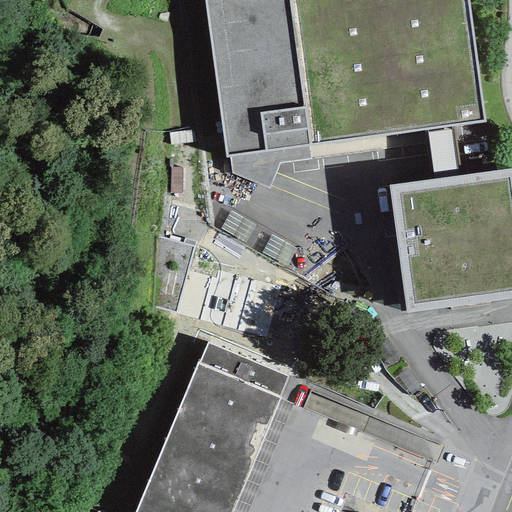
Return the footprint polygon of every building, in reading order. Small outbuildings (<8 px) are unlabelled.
[(465,0),(204,0),(227,158),(438,129),(455,127),(483,123),(465,0)] [(461,175),(455,127),(438,129),(445,177),(461,175)] [(445,177),(388,185),(406,313),(470,304),(511,297),(511,167),(461,175),(445,177)] [(162,234),(155,306),(177,309),(198,240),(162,234)] [(221,263),(215,299),(243,303),(249,268),(221,263)] [(230,511),(287,376),(207,342),(134,511),(230,511)]
